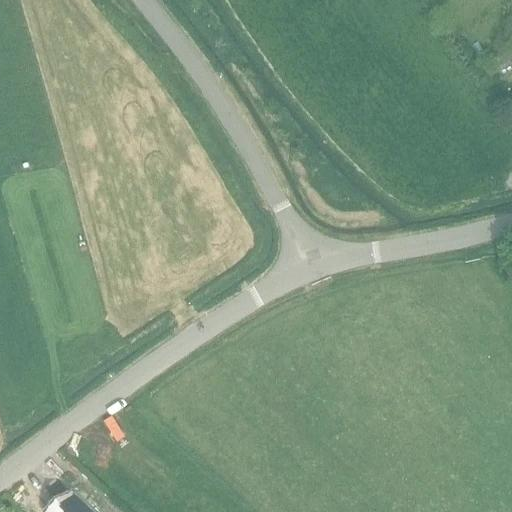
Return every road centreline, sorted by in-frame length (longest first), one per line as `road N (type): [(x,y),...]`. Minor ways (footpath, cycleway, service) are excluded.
road 1 (unclassified): [(0,482),(126,378),(305,264)]
road 2 (unclassified): [(305,264),(264,174),(151,0)]
road 3 (unclassified): [(305,264),(511,220)]
